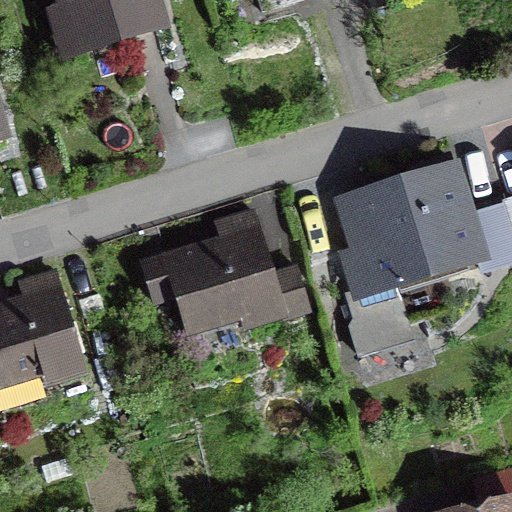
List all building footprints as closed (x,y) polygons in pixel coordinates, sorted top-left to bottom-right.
[(162,0),(53,0),(56,8),(45,11),(61,65),(172,33),(162,0)] [(258,0),(263,15),(293,6),(314,0),(258,0)] [(0,147),(13,144),(0,98),(0,147)] [(476,213),(460,161),(333,201),(348,249),(337,252),(351,296),(340,300),(359,360),(416,342),(400,294),(479,269),(482,277),(511,267),(511,231),(503,204),(476,213)] [(186,341),(203,336),(209,355),(247,343),(244,334),(312,314),(298,266),(274,273),(254,208),(213,220),(218,238),(139,261),(153,309),(175,303),(186,341)] [(0,301),(0,403),(88,379),(57,270),(17,282),(21,296),(0,301)] [(65,461),(41,467),(46,486),(70,480),(65,461)] [(511,511),(511,468),(479,476),(487,506),(460,511),(511,511)]
